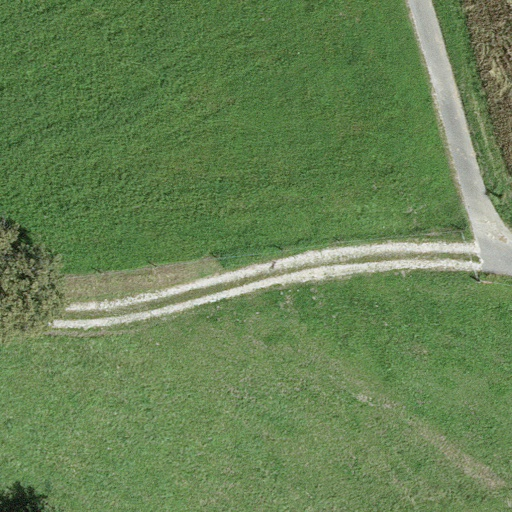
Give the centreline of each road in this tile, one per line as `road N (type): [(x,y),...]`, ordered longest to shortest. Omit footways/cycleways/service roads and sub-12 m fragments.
road 1 (track): [(511,262),(352,257),(134,306),(64,315),(0,308)]
road 2 (track): [(501,260),(479,222),(415,0)]
